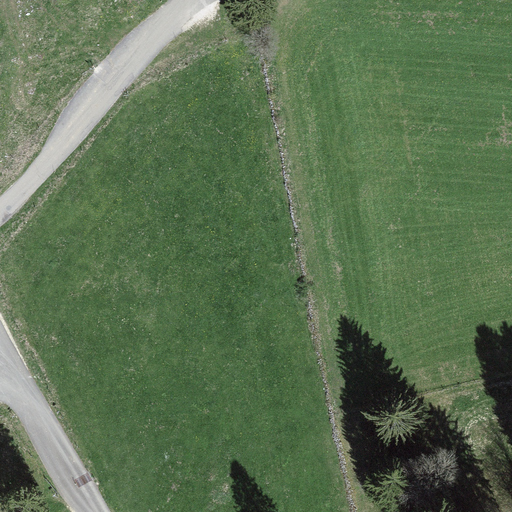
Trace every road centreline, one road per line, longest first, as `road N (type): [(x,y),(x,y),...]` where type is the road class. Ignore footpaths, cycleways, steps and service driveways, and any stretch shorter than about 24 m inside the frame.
road 1 (unclassified): [(185,0),(0,209)]
road 2 (unclassified): [(26,394),(95,511)]
